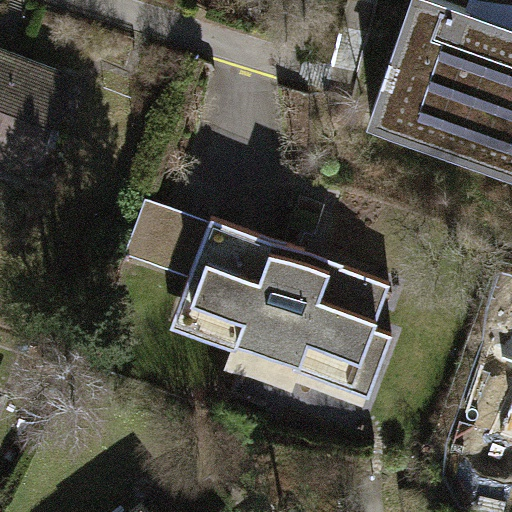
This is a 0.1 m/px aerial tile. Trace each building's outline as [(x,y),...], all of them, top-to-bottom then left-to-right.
[(511,23),(444,0),(412,0),(371,117),(511,166),(511,23)] [(0,135),(43,151),(48,138),(54,140),(59,127),(54,124),(70,80),(0,53),(0,135)] [(0,156),(36,170),(43,151),(0,135),(0,156)] [(190,274),(210,218),(146,195),(125,250),(190,274)] [(373,325),(390,281),(339,262),(335,271),(302,258),(306,247),(213,212),(210,218),(190,274),(172,320),(232,342),(234,343),(236,336),(302,361),(299,368),(367,393),(369,394),(392,332),(373,325)] [(234,343),(232,342),(225,362),(293,388),(297,378),(364,403),(367,393),(299,368),(302,361),(236,336),(234,343)] [(149,511),(143,502),(130,511),(149,511)]
